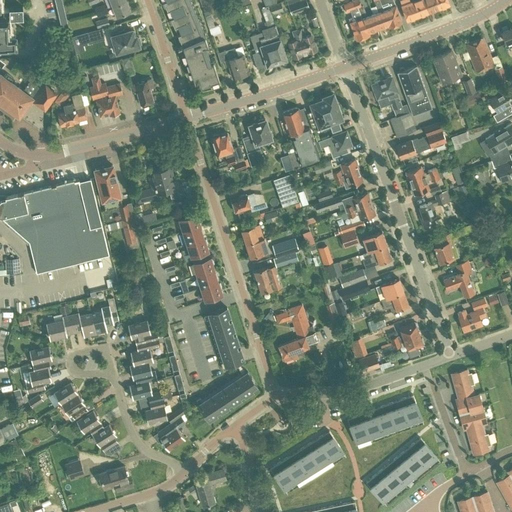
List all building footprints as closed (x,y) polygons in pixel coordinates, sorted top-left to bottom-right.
[(166,0),(168,3),(166,3),(165,4),(168,11),(171,10),(175,20),(172,21),(175,28),(178,26),(182,36),(179,37),(182,44),(183,47),(185,52),(182,54),(184,61),(187,59),(190,69),(187,70),(190,78),(198,75),(201,86),(212,82),(213,85),(220,83),(214,62),(208,63),(203,47),(208,45),(205,37),(206,37),(205,33),(201,34),(186,0),(166,0)] [(249,0),(233,0),(236,9),(251,4),(249,0)] [(379,29),(373,14),(367,17),(363,5),(361,6),(358,0),(354,0),(352,1),(353,1),(356,9),(358,8),(359,8),(363,18),(368,33),(379,29)] [(383,11),(383,10),(380,0),(373,0),(374,2),(378,12),(373,14),(379,29),(389,25),(383,11)] [(383,11),(389,25),(389,27),(401,22),(395,6),(393,0),(380,0),(383,10),(383,11)] [(418,17),(412,2),(411,0),(402,0),(400,1),(407,20),(418,17)] [(426,7),(423,0),(416,0),(414,1),(414,0),(411,0),(412,2),(418,17),(428,13),(426,7)] [(423,0),(426,7),(428,13),(439,9),(435,0),(423,0)] [(435,0),(439,9),(449,5),(447,0),(435,0)] [(126,1),(112,6),(116,17),(130,11),(126,1)] [(292,14),(304,9),(301,1),(289,6),(292,14)] [(368,33),(363,18),(359,8),(358,8),(356,9),(353,1),(352,1),(346,3),(349,12),(352,11),(354,16),(349,18),(357,39),(369,35),(368,33)] [(272,15),(284,10),(281,2),(269,6),(272,15)] [(209,3),(202,6),(206,16),(212,14),(209,3)] [(253,3),(238,9),(242,18),(257,12),(253,3)] [(94,8),(96,13),(106,8),(105,4),(94,8)] [(275,24),(268,5),(261,8),(266,21),(264,22),(266,27),(261,29),(263,32),(250,36),(256,53),(253,54),(257,69),(267,66),(267,67),(267,66),(287,60),(280,39),(275,24)] [(22,7),(8,7),(9,18),(23,18),(22,7)] [(108,13),(106,8),(96,13),(97,17),(98,17),(108,13)] [(211,15),(206,17),(205,17),(209,29),(210,29),(212,35),(221,32),(219,26),(215,27),(211,15)] [(97,28),(109,25),(107,18),(95,21),(97,28)] [(0,50),(8,50),(8,49),(15,49),(14,39),(7,39),(7,22),(0,22),(0,50)] [(104,44),(102,38),(104,37),(102,28),(87,32),(90,41),(92,47),(104,44)] [(296,30),(305,53),(310,52),(312,52),(313,51),(315,50),(317,49),(311,34),(306,36),(303,28),(301,28),(296,30)] [(511,28),(502,32),(507,43),(511,41),(511,28)] [(125,30),(112,34),(111,34),(114,44),(112,45),(114,51),(116,50),(116,52),(124,50),(124,52),(132,50),(131,49),(139,47),(139,45),(141,44),(139,38),(137,38),(137,36),(134,37),(132,30),(125,32),(125,30)] [(300,55),(305,53),(296,30),(292,31),(295,40),(288,42),(294,58),(295,57),(297,57),(299,57),(300,55)] [(476,72),(494,65),(483,38),(465,45),(476,72)] [(237,56),(235,47),(217,53),(220,62),(227,60),(233,78),(241,75),(241,73),(248,71),(243,54),(237,56)] [(442,82),(461,74),(451,50),(433,57),(442,82)] [(29,78),(34,71),(23,64),(18,71),(29,78)] [(399,68),(400,72),(397,73),(403,89),(412,115),(432,108),(416,66),(415,66),(404,70),(403,67),(399,68)] [(500,83),(507,80),(505,73),(502,66),(495,69),(498,79),(500,83)] [(6,73),(3,76),(0,73),(0,101),(14,111),(12,113),(17,117),(32,97),(39,87),(30,81),(23,91),(11,82),(13,78),(6,73)] [(96,98),(96,100),(100,116),(110,113),(110,114),(119,111),(115,96),(123,94),(120,82),(106,86),(105,82),(101,83),(99,75),(91,77),(93,86),(89,86),(92,99),(96,98)] [(59,88),(64,82),(55,76),(50,82),(59,88)] [(402,105),(397,92),(391,76),(372,83),(381,107),(391,103),(396,117),(390,119),(397,137),(416,130),(409,112),(406,104),(402,105)] [(468,96),(476,92),(471,78),(462,81),(466,91),(464,92),(465,96),(468,95),(468,96)] [(149,88),(153,87),(151,79),(130,85),(133,93),(137,92),(141,104),(153,101),(149,88)] [(45,112),(58,93),(45,84),(32,103),(45,112)] [(497,122),(511,113),(511,108),(511,106),(511,105),(511,86),(490,100),(497,113),(493,115),(497,122)] [(60,106),(68,95),(62,91),(55,101),(60,106)] [(86,119),(83,106),(84,106),(81,93),(71,95),(74,106),(72,107),(71,103),(63,105),(65,111),(57,113),(61,126),(66,124),(68,126),(72,125),(73,123),(78,121),(86,119)] [(313,110),(306,112),(311,127),(313,131),(320,129),(321,130),(331,127),(333,132),(341,129),(338,121),(342,119),(339,109),(338,110),(336,104),(337,104),(334,96),(333,94),(323,97),(324,99),(311,104),(313,110)] [(283,114),(290,134),(295,152),(289,154),(293,168),(300,166),(321,159),(310,127),(311,127),(306,112),(304,107),(297,109),(296,108),(283,112),(283,114)] [(252,135),(242,138),(247,153),(246,153),(251,166),(264,162),(260,148),(258,144),(272,139),(265,120),(265,121),(263,119),(258,121),(257,123),(249,126),(252,135)] [(399,158),(401,157),(401,159),(416,153),(422,151),(422,150),(431,147),(431,148),(446,142),(442,130),(446,129),(443,121),(423,128),(426,135),(418,139),(417,138),(411,140),(396,146),(398,151),(396,151),(399,158)] [(511,123),(486,139),(494,152),(489,155),(491,160),(491,161),(505,156),(502,148),(506,145),(511,142),(511,123)] [(351,145),(346,131),(318,141),(321,148),(330,145),(332,151),(331,152),(333,158),(348,152),(345,147),(351,145)] [(212,138),(211,138),(217,155),(224,152),(229,165),(234,163),(236,170),(247,167),(244,160),(240,146),(232,148),(227,133),(220,136),(219,135),(218,136),(216,135),(213,136),(212,138)] [(460,147),(459,143),(456,135),(451,137),(455,149),(460,147)] [(285,171),(293,168),(289,154),(280,157),(285,171)] [(433,162),(441,160),(439,154),(431,157),(433,162)] [(491,161),(486,163),(489,170),(494,168),(497,167),(502,182),(507,181),(508,184),(511,182),(511,161),(508,163),(505,156),(491,161)] [(359,170),(357,165),(359,163),(357,159),(355,159),(355,158),(341,164),(345,175),(359,170)] [(316,174),(320,172),(333,167),(331,160),(330,161),(320,164),(313,167),(314,169),(316,174)] [(122,205),(120,196),(121,196),(113,165),(95,170),(103,200),(105,209),(100,210),(104,224),(106,224),(107,231),(123,227),(127,243),(129,249),(138,247),(137,241),(134,228),(137,227),(131,202),(127,203),(127,204),(122,205)] [(425,172),(423,173),(421,166),(406,172),(406,173),(405,174),(406,178),(408,178),(410,183),(425,178),(438,173),(436,168),(428,170),(429,173),(426,174),(425,172)] [(169,176),(167,168),(154,171),(155,175),(148,177),(151,188),(133,192),(136,204),(159,198),(157,193),(169,190),(171,198),(184,195),(182,187),(179,187),(178,181),(172,182),(171,176),(169,176)] [(334,179),(342,176),(340,170),(337,171),(332,173),(334,179)] [(363,181),(363,179),(364,178),(363,174),(360,174),(359,170),(345,175),(349,186),(363,181)] [(425,178),(410,183),(412,188),(410,190),(412,194),(414,194),(429,189),(427,183),(429,182),(428,180),(430,180),(431,182),(440,179),(440,178),(443,177),(441,172),(438,173),(425,178)] [(0,217),(29,242),(36,273),(110,256),(91,175),(50,186),(51,186),(23,193),(23,192),(17,194),(6,197),(5,197),(5,199),(0,200),(0,217)] [(342,176),(334,179),(336,184),(344,181),(342,176)] [(285,182),(264,184),(265,192),(286,189),(285,182)] [(468,193),(465,184),(452,189),(454,194),(459,192),(461,196),(465,195),(468,193)] [(319,201),(320,201),(331,197),(333,196),(330,189),(316,194),(319,201)] [(420,206),(422,213),(418,214),(423,228),(436,223),(433,215),(435,214),(432,207),(438,205),(451,200),(447,190),(434,195),(435,200),(431,201),(431,202),(420,206)] [(346,213),(371,204),(370,199),(371,197),(370,193),(367,193),(367,192),(353,197),(352,196),(342,200),(343,204),(344,207),(344,208),(346,213)] [(257,204),(253,193),(246,195),(246,193),(238,196),(239,198),(231,200),(233,206),(232,207),(233,211),(235,211),(235,212),(250,207),(251,212),(259,209),(264,207),(263,202),(257,204)] [(329,211),(337,209),(334,200),(327,202),(329,211)] [(339,234),(354,229),(365,225),(363,219),(375,215),(375,214),(376,212),(375,208),(373,208),(371,204),(346,213),(348,218),(359,214),(361,219),(353,222),(337,228),(338,231),(334,232),(335,235),(339,234)] [(266,223),(278,219),(276,210),(264,214),(266,223)] [(140,213),(134,214),(137,225),(143,223),(141,216),(140,213)] [(183,232),(201,226),(197,214),(179,219),(183,232)] [(241,230),(246,244),(263,238),(259,224),(241,230)] [(187,244),(205,238),(204,238),(200,227),(201,227),(201,226),(183,232),(187,244)] [(354,229),(339,234),(344,248),(359,243),(354,229)] [(454,259),(459,257),(454,242),(461,240),(457,230),(454,231),(450,232),(441,235),(433,239),(435,246),(434,247),(436,254),(435,256),(436,261),(439,261),(440,263),(454,258),(454,259)] [(372,251),(387,246),(382,232),(368,236),(368,237),(364,238),(362,239),(367,252),(362,253),(363,254),(372,251)] [(205,238),(187,244),(191,257),(209,251),(205,238)] [(263,238),(246,244),(250,258),(264,254),(268,252),(263,238)] [(276,257),(287,254),(298,250),(294,239),(272,246),(276,257)] [(312,254),(315,253),(317,252),(315,244),(309,246),(310,250),(312,254)] [(365,268),(363,269),(366,278),(366,280),(378,275),(374,265),(378,264),(391,259),(387,246),(372,251),(363,254),(364,259),(362,260),(365,268)] [(276,257),(273,258),(276,267),(298,260),(297,258),(300,257),(298,250),(287,254),(276,257)] [(165,265),(174,261),(171,254),(162,259),(165,265)] [(197,276),(215,270),(211,257),(193,263),(197,276)] [(6,273),(20,272),(20,268),(20,267),(19,258),(5,259),(6,273)] [(455,264),(458,273),(456,274),(456,275),(443,280),(447,289),(460,285),(464,296),(473,293),(467,274),(473,272),(468,260),(455,264)] [(326,279),(337,276),(333,264),(323,267),(326,279)] [(277,277),(273,265),(266,267),(252,271),(255,280),(257,279),(262,293),(281,286),(277,277)] [(366,278),(363,269),(362,268),(347,274),(344,275),(339,277),(342,287),(343,287),(350,284),(366,278)] [(200,288),(219,282),(218,282),(214,270),(215,270),(197,276),(200,288)] [(390,297),(403,292),(399,279),(381,285),(375,286),(378,294),(383,292),(386,298),(386,299),(390,297)] [(219,282),(200,288),(204,300),(223,295),(219,282)] [(334,302),(331,292),(328,282),(322,284),(327,300),(329,299),(330,303),(326,305),(334,328),(342,325),(334,302)] [(340,291),(334,293),(338,304),(344,302),(340,291)] [(508,303),(504,291),(497,293),(501,305),(508,303)] [(386,299),(386,298),(381,300),(384,309),(390,308),(391,312),(395,311),(408,306),(403,292),(390,297),(386,299)] [(111,321),(119,319),(114,297),(108,299),(110,306),(101,307),(102,310),(91,313),(96,333),(107,330),(106,325),(111,324),(111,321)] [(471,302),(474,311),(467,314),(465,310),(458,312),(460,317),(459,317),(464,331),(482,325),(480,319),(486,317),(483,308),(487,306),(484,298),(471,302)] [(299,358),(296,352),(309,347),(308,343),(314,341),(318,340),(315,331),(314,331),(313,325),(309,326),(302,304),(289,309),(289,310),(275,314),(278,323),(292,319),(298,338),(279,346),(283,357),(282,357),(284,362),(293,358),(294,360),(299,358)] [(75,332),(71,315),(70,315),(68,305),(60,306),(62,317),(63,319),(46,323),(50,338),(75,332)] [(213,326),(228,321),(227,317),(230,316),(227,307),(208,313),(213,326)] [(96,333),(91,313),(80,315),(79,313),(71,315),(75,332),(82,330),(84,336),(96,333)] [(20,326),(30,324),(28,315),(18,317),(20,326)] [(375,325),(385,322),(383,315),(373,319),(375,325)] [(150,332),(148,320),(147,320),(128,324),(131,338),(138,336),(139,343),(158,338),(157,331),(150,332)] [(217,341),(233,336),(231,331),(234,330),(231,321),(228,322),(228,321),(213,326),(217,341)] [(399,335),(390,339),(392,343),(419,334),(417,329),(419,329),(417,323),(415,323),(415,322),(400,328),(403,337),(400,338),(399,335)] [(419,334),(392,343),(392,345),(393,348),(394,348),(402,345),(401,342),(405,341),(408,351),(411,350),(417,347),(423,345),(424,344),(422,338),(421,339),(419,334)] [(222,355),(237,350),(235,345),(239,344),(236,335),(233,336),(217,341),(222,355)] [(168,352),(173,350),(169,336),(164,337),(168,352)] [(133,364),(150,361),(153,360),(150,347),(160,345),(158,338),(139,343),(141,349),(130,352),(133,364)] [(50,367),(50,366),(49,360),(52,359),(49,346),(29,351),(32,364),(28,365),(29,371),(34,370),(48,367),(48,368),(50,367)] [(240,349),(237,350),(222,355),(225,366),(241,361),(239,356),(242,355),(240,349)] [(362,373),(379,367),(375,353),(358,359),(362,373)] [(173,371),(179,370),(175,354),(169,356),(173,371)] [(140,383),(149,381),(154,380),(157,379),(155,370),(152,371),(150,361),(133,364),(130,365),(133,378),(139,377),(140,383)] [(34,370),(29,371),(28,365),(27,365),(29,371),(23,372),(25,382),(28,393),(45,389),(43,381),(51,379),(48,368),(48,367),(34,370)] [(458,399),(474,394),(471,385),(474,384),(471,372),(468,373),(467,370),(451,374),(458,399)] [(244,393),(243,393),(245,396),(253,391),(251,388),(256,385),(247,371),(235,380),(244,393)] [(178,390),(184,389),(180,374),(174,375),(178,390)] [(239,396),(243,393),(244,393),(235,380),(223,388),(234,404),(241,399),(239,396)] [(140,383),(130,385),(133,398),(135,398),(138,397),(139,401),(139,404),(150,401),(164,398),(172,396),(170,389),(162,391),(152,394),(149,381),(140,383)] [(61,404),(78,393),(71,382),(54,393),(61,404)] [(233,404),(234,404),(223,388),(211,396),(222,412),(229,407),(227,404),(231,401),(233,404)] [(43,401),(39,394),(39,393),(28,400),(32,408),(43,401)] [(78,393),(61,404),(72,421),(85,412),(86,412),(94,407),(89,400),(84,403),(78,393)] [(460,414),(482,408),(478,393),(474,395),(474,394),(458,399),(456,399),(460,414)] [(221,412),(222,412),(211,396),(199,404),(209,420),(217,415),(215,412),(219,409),(221,412)] [(165,405),(164,398),(150,401),(152,408),(145,409),(148,423),(167,418),(164,405),(165,405)] [(419,398),(405,402),(414,426),(427,421),(419,398)] [(405,402),(392,407),(400,431),(414,426),(405,402)] [(392,407),(378,412),(386,435),(400,431),(392,407)] [(182,408),(175,413),(179,418),(181,416),(184,415),(182,408)] [(464,429),(466,429),(482,424),(486,423),(482,408),(460,414),(464,429)] [(93,434),(104,427),(94,410),(77,421),(84,432),(89,429),(93,434)] [(378,412),(365,417),(373,440),(386,435),(378,412)] [(157,443),(161,440),(169,450),(185,439),(178,428),(186,423),(181,416),(172,423),(170,424),(153,436),(157,443)] [(365,417),(351,421),(359,445),(373,440),(365,417)] [(0,443),(6,441),(18,435),(12,422),(0,428),(0,443)] [(51,427),(50,428),(56,433),(60,428),(54,423),(51,427)] [(104,427),(93,434),(100,446),(101,445),(104,451),(115,444),(111,438),(116,435),(109,424),(104,427)] [(482,424),(466,429),(473,453),(489,449),(488,446),(491,445),(488,433),(484,434),(482,424)] [(323,439),(336,460),(349,453),(336,432),(323,439)] [(311,447),(324,468),(336,460),(323,439),(311,447)] [(425,439),(414,448),(429,467),(441,458),(425,439)] [(311,447),(299,454),(312,475),(324,468),(311,447)] [(414,448),(403,457),(418,476),(429,467),(414,448)] [(299,483),(312,475),(299,454),(286,461),(299,483)] [(403,457),(392,466),(407,485),(418,476),(403,457)] [(70,480),(84,475),(84,472),(80,459),(65,463),(70,480)] [(299,483),(286,461),(274,469),(287,490),(299,483)] [(127,477),(124,466),(99,473),(93,475),(96,486),(102,484),(104,488),(120,484),(121,489),(133,485),(130,476),(127,477)] [(392,466),(380,475),(396,494),(407,485),(392,466)] [(206,480),(196,482),(187,489),(191,494),(192,494),(195,498),(200,496),(202,504),(215,501),(213,494),(215,493),(215,483),(227,480),(223,468),(205,473),(206,480)] [(509,475),(496,482),(511,509),(511,469),(508,472),(509,475)] [(380,475),(369,484),(384,503),(396,494),(380,475)] [(493,511),(487,492),(458,501),(461,511),(493,511)] [(185,511),(184,507),(185,507),(182,496),(174,499),(177,509),(178,509),(178,511),(185,511)] [(361,511),(360,502),(346,505),(346,511),(361,511)] [(11,511),(8,503),(1,505),(3,511),(11,511)]
